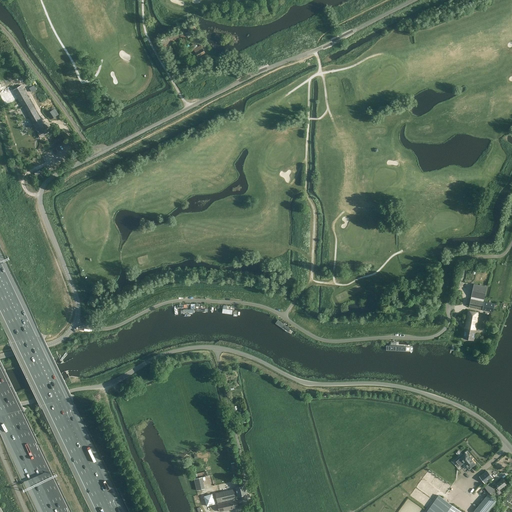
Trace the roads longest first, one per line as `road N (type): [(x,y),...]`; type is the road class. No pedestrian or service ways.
road 1 (unclassified): [(75,322),(77,302),(39,201),(51,178),(413,0)]
road 2 (unclassified): [(511,449),(491,426),(447,401),(385,384),(305,383),(216,347),(168,353),(103,386),(0,408)]
road 3 (unclassified): [(449,297),(446,327),(418,338),(321,339),(241,302),(174,300),(112,327),(75,322)]
road 4 (unknown): [(207,105),(35,195),(71,313),(55,336),(0,351)]
road 5 (motorway): [(106,511),(0,290)]
road 6 (unknown): [(316,50),(191,107)]
road 7 (track): [(98,387),(151,511)]
road 8 (motorway): [(0,393),(56,511)]
